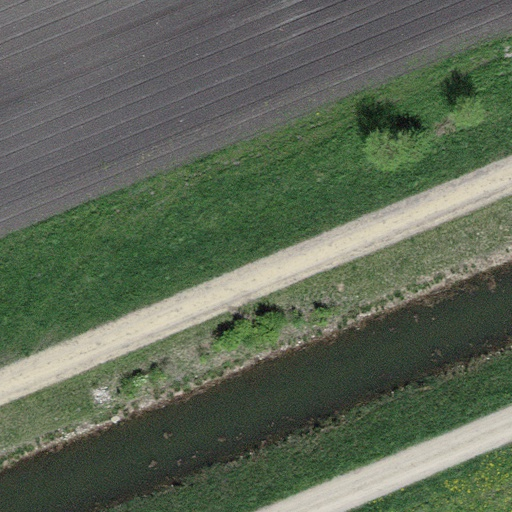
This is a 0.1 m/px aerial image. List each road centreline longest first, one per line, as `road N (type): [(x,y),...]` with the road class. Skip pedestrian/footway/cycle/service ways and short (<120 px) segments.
road 1 (track): [(511,174),(0,387)]
road 2 (track): [(511,424),(297,511)]
